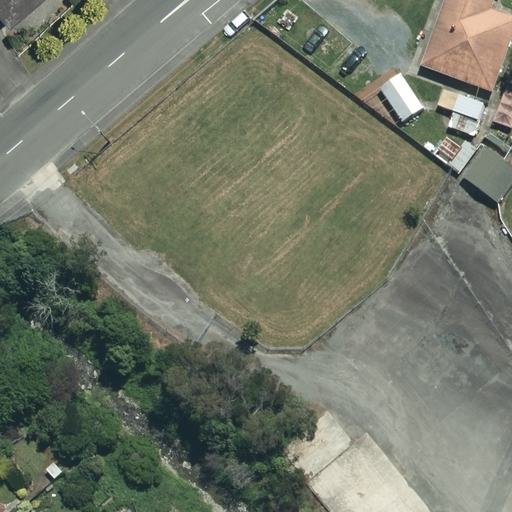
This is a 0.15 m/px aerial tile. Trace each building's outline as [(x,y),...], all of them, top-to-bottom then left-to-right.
[(0,0),(0,16),(3,20),(26,0),(0,0)] [(495,1),(492,0),(447,0),(422,68),(494,95),(511,44),(511,17),(491,10),(495,1)] [(425,110),(400,75),(380,89),(404,124),(425,110)] [(489,104),(446,88),(439,108),(456,115),(450,129),(476,139),(489,104)] [(511,182),(511,169),(484,149),(462,179),(497,203),(511,182)] [(464,286),(439,258),(398,294),(423,322),(464,286)] [(508,355),(486,326),(443,358),(465,388),(508,355)] [(408,485),(438,460),(402,418),(372,443),(408,485)] [(438,460),(408,485),(430,511),(460,511),(472,502),(438,460)]
